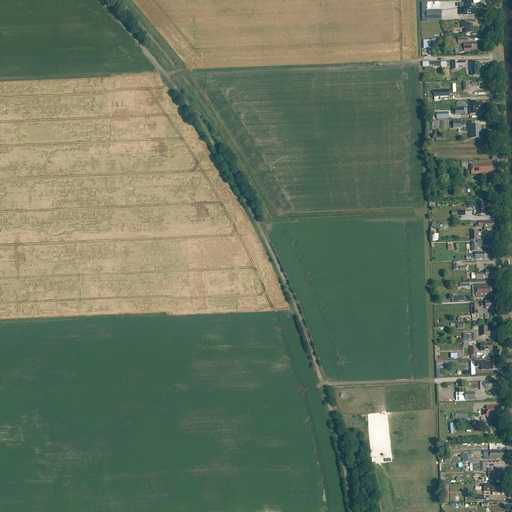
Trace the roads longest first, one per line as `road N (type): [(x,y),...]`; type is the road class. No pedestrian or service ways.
road 1 (track): [(100,0),(174,85),(257,223),(310,344),(352,511)]
road 2 (unclassified): [(511,490),(493,0)]
